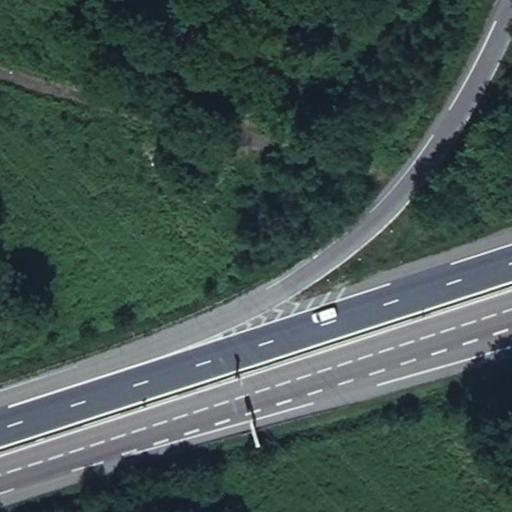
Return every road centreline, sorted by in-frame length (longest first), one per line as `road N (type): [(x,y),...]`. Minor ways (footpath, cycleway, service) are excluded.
road 1 (trunk): [(506,0),(433,141),(376,212),(327,253),(238,311),(0,405)]
road 2 (trunk): [(511,261),(0,426)]
road 3 (trunk): [(0,475),(460,327)]
road 4 (track): [(0,72),(364,168)]
